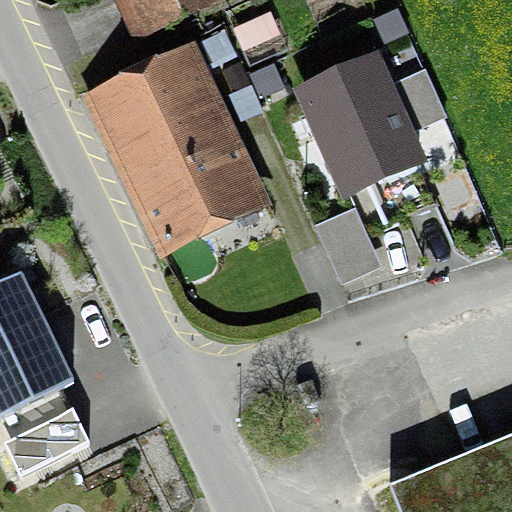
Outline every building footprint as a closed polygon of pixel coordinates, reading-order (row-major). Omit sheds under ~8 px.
[(139,0),(152,26),(208,0),(139,0)] [(189,50),(88,98),(160,250),(260,201),(189,50)] [(304,103),(345,195),(419,162),(374,63),(337,79),(340,87),(304,103)] [(0,286),(0,420),(73,385),(21,277),(0,286)] [(511,511),(511,438),(389,489),(398,511),(511,511)]
